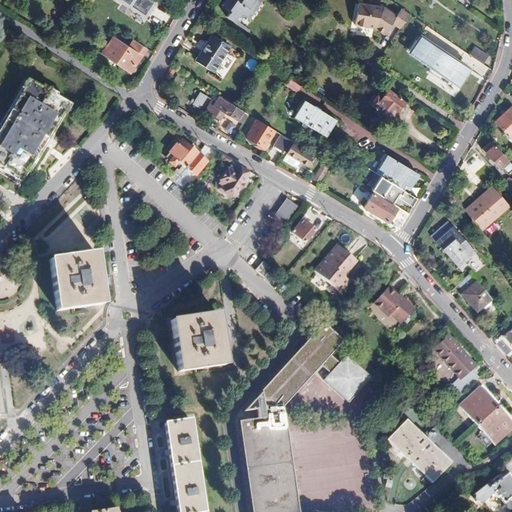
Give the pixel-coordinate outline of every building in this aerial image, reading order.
[(154,4),(146,0),(118,0),(146,17),(154,4)] [(253,0),(226,0),(220,9),(228,14),(225,17),(236,25),(242,17),(246,19),(258,3),(253,0)] [(393,16),(380,7),(355,3),(351,24),(358,25),(361,21),(370,28),(380,34),(389,23),(397,28),(407,14),(398,8),(393,16)] [(470,66),(418,34),(407,52),(458,84),(470,66)] [(229,47),(212,35),(195,60),(212,72),(229,47)] [(128,71),(143,48),(131,40),(126,47),(110,37),(100,53),(128,71)] [(485,57),(471,47),(466,55),(481,64),(485,57)] [(298,91),(301,85),(289,78),(285,84),(298,91)] [(29,81),(0,129),(0,166),(22,180),(68,104),(29,81)] [(367,103),(387,119),(392,112),(395,112),(397,112),(400,111),(402,109),(400,105),(401,104),(385,91),(378,100),(372,96),(367,103)] [(206,97),(199,93),(192,104),(198,109),(206,97)] [(248,114),(214,93),(209,100),(211,101),(204,111),(222,123),(227,115),(242,124),(248,114)] [(322,137),(332,120),(303,101),(292,118),(322,137)] [(511,132),(511,111),(509,107),(492,122),(506,138),(511,132)] [(263,152),(276,132),(257,121),(247,138),(257,144),(255,147),(263,152)] [(283,155),(291,142),(281,135),(273,148),(283,155)] [(195,156),(199,151),(191,144),(188,148),(179,140),(178,142),(176,140),(161,161),(171,169),(176,164),(184,170),(195,156)] [(511,172),(511,169),(492,146),(490,144),(481,152),(499,173),(502,170),(507,176),(511,172)] [(201,160),(209,150),(203,146),(199,151),(195,156),(201,160)] [(286,155),(310,171),(312,168),(309,165),(312,160),(292,146),(286,155)] [(193,177),(204,163),(201,160),(195,156),(184,170),(193,177)] [(407,189),(415,175),(385,156),(377,169),(381,172),(378,177),(384,181),(400,191),(402,186),(407,189)] [(232,195),(240,201),(253,182),(238,172),(237,173),(231,169),(229,173),(222,168),(217,176),(223,180),(220,184),(225,187),(224,189),(225,190),(223,193),(229,198),(232,195)] [(326,174),(320,170),(313,181),(319,184),(326,174)] [(400,191),(384,181),(378,177),(369,192),(391,206),(400,191)] [(511,195),(511,185),(509,182),(503,187),(511,196),(511,195)] [(465,211),(482,230),(507,207),(489,188),(465,211)] [(415,200),(402,192),(398,200),(411,208),(415,200)] [(387,226),(396,211),(371,195),(361,210),(387,226)] [(296,208),(286,201),(271,221),(281,228),(296,208)] [(308,207),(300,217),(309,223),(314,217),(309,213),(312,210),(308,207)] [(399,229),(407,215),(399,210),(389,227),(394,230),(399,229)] [(314,231),(303,221),(291,233),(302,244),(314,231)] [(432,240),(455,265),(472,250),(448,225),(432,240)] [(352,263),(334,248),(312,273),(336,295),(346,284),(339,278),(352,263)] [(99,278),(95,253),(48,261),(57,311),(103,304),(99,278)] [(264,279),(271,270),(263,263),(255,271),(264,279)] [(467,276),(456,287),(464,295),(475,285),(467,276)] [(490,301),(481,291),(475,285),(464,295),(462,297),(476,314),(490,301)] [(383,314),(398,327),(412,310),(397,297),(395,300),(386,292),(373,307),(382,315),(383,314)] [(0,300),(0,305),(1,309),(12,307),(10,299),(0,300)] [(225,314),(173,321),(180,372),(232,365),(229,339),(225,314)] [(511,327),(508,323),(497,333),(511,349),(511,327)] [(298,511),(285,417),(283,407),(322,366),(332,375),(328,381),(351,403),(371,381),(364,375),(369,370),(360,361),(355,366),(348,359),(341,366),(330,357),(347,339),(331,325),(328,328),(324,325),(308,343),(306,341),(299,348),(301,350),(256,400),(257,408),(259,419),(239,422),(252,511),(298,511)] [(464,380),(477,367),(450,337),(436,350),(464,380)] [(495,446),(511,430),(511,426),(479,389),(459,407),(495,446)] [(257,408),(256,400),(244,411),(257,408)] [(411,460),(432,481),(452,460),(433,442),(435,440),(429,434),(427,436),(407,417),(388,438),(411,460)] [(204,511),(192,420),(166,424),(177,511),(204,511)] [(499,498),(507,511),(511,509),(511,475),(511,476),(510,476),(508,474),(488,487),(486,484),(474,492),(475,494),(474,497),(476,500),(477,501),(480,501),(481,503),(494,494),(497,499),(499,498)]
